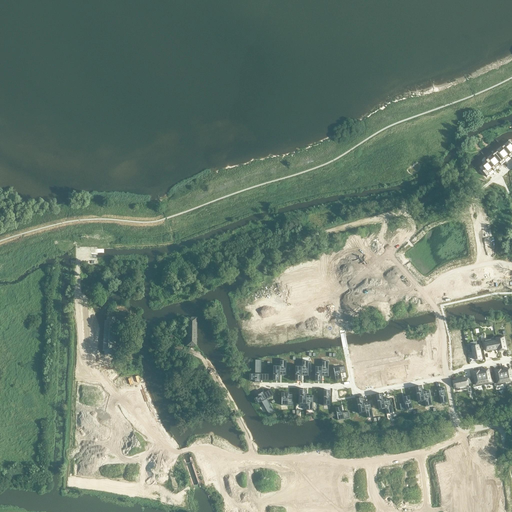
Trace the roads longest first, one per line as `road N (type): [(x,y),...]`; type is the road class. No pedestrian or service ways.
road 1 (residential): [(279,252),(399,211),(417,231)]
road 2 (residential): [(89,370),(122,385),(147,443),(142,463)]
